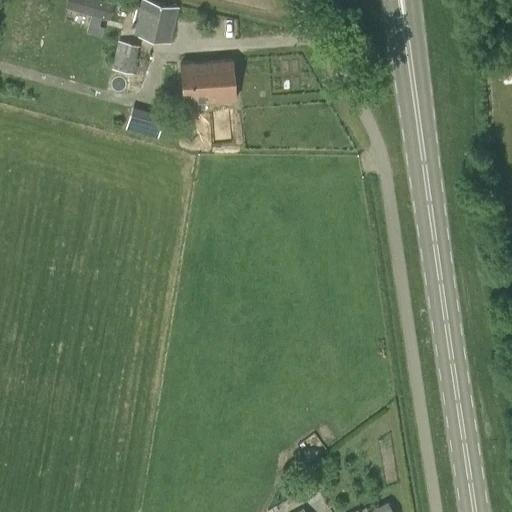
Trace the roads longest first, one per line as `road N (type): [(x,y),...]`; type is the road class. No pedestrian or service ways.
road 1 (unclassified): [(436,511),(389,185),(371,129),(290,0)]
road 2 (primary): [(471,511),(428,248),(410,61)]
